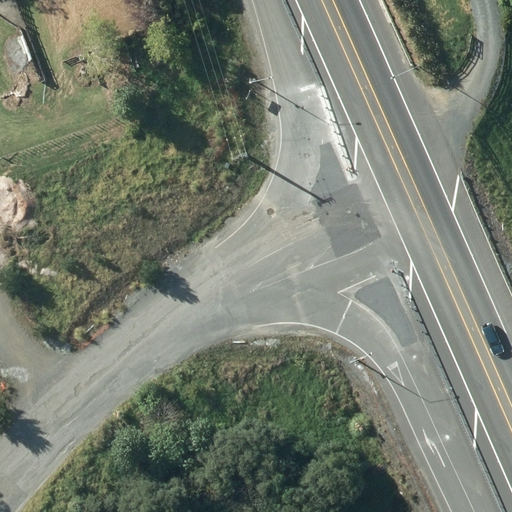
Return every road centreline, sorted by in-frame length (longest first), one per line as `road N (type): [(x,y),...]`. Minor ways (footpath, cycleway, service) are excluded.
road 1 (primary): [(461,511),(379,350),(341,320),(256,283),(291,219),(304,164),(311,100),(299,0)]
road 2 (primary): [(301,0),(511,475)]
